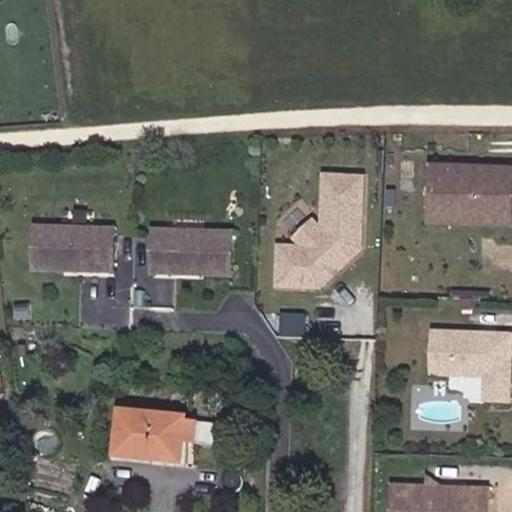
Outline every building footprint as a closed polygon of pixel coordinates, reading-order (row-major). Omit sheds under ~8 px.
[(511,171),(432,167),(429,217),(448,218),(448,210),(481,212),(480,220),(511,221),(511,171)] [(366,246),(366,175),(329,175),(328,231),(311,247),(286,247),(286,284),(328,285),(366,246)] [(448,218),(429,217),(429,224),(511,228),(511,221),(480,220),(481,212),(448,210),(448,218)] [(328,231),(318,221),(301,237),(311,247),(328,231)] [(120,232),(42,232),(41,273),(119,273),(120,232)] [(237,275),(237,233),(159,233),(159,274),(237,275)] [(511,336),(433,333),(431,375),(485,378),(483,402),(508,403),(511,336)] [(190,461),(193,420),(126,414),(123,454),(190,461)] [(423,487),(389,485),(387,511),(484,511),(485,490),(438,488),(433,492),(423,492),(423,487)]
